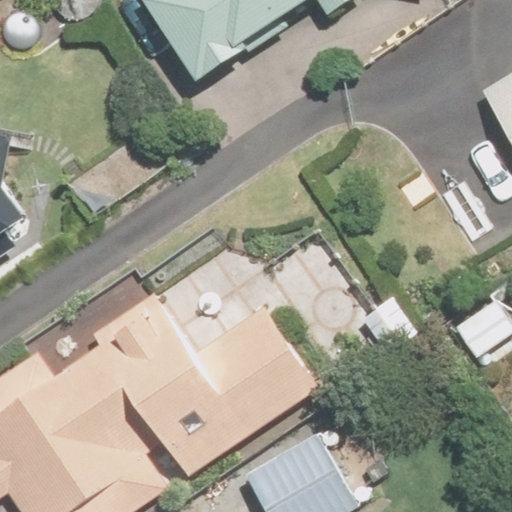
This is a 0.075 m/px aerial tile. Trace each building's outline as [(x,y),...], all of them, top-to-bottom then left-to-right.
[(146,0),(149,4),(146,7),(200,92),(254,57),(250,53),(321,9),(330,22),(366,0),(146,0)] [(511,77),(483,95),(511,142),(511,77)] [(0,263),(18,252),(0,227),(0,226),(18,212),(10,196),(18,148),(0,144),(0,263)] [(157,295),(0,390),(0,508),(12,501),(18,511),(148,511),(172,496),(149,461),(164,450),(189,485),(325,396),(265,308),(197,353),(157,295)] [(398,300),(364,321),(387,359),(422,338),(398,300)] [(511,339),(511,319),(496,302),(461,334),(487,363),(511,339)] [(322,434),(245,479),(264,511),(364,511),(366,511),(322,434)]
